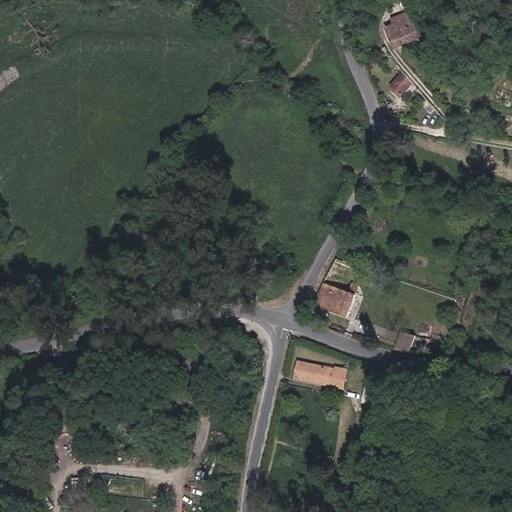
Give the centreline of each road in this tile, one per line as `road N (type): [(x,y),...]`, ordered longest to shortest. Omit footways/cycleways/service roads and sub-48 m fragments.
road 1 (unclassified): [(342,0),(380,150),(288,323)]
road 2 (unclassified): [(0,349),(204,309),(288,323)]
road 3 (unclassified): [(288,323),(511,402)]
road 4 (unclassified): [(288,323),(253,511)]
road 5 (track): [(380,127),(511,146)]
